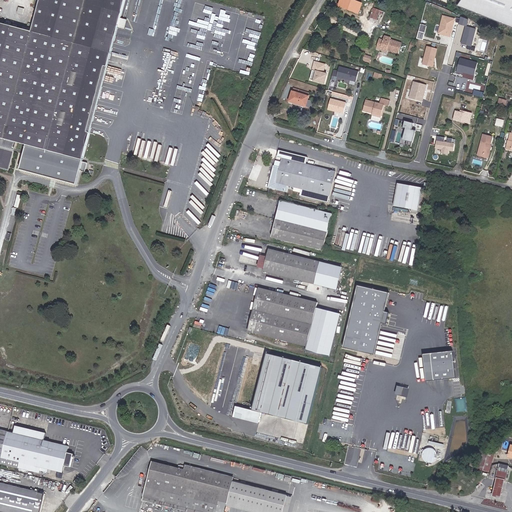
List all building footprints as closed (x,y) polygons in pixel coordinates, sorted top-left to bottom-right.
[(0,0),(0,163),(5,165),(12,138),(79,157),(102,72),(121,0),(38,0),(30,29),(0,19),(0,0)] [(340,11),(357,18),(361,8),(344,0),(340,11)] [(511,27),(511,0),(461,0),(457,6),(511,27)] [(369,23),(376,26),(380,15),(374,12),(369,23)] [(439,34),(452,37),(457,18),(444,14),(439,34)] [(474,46),(478,28),(469,26),(471,18),(462,16),(460,24),(466,25),(461,43),(474,46)] [(420,31),(418,38),(424,40),(426,33),(420,31)] [(397,54),(400,45),(392,43),(393,40),(383,37),(381,41),(376,39),(373,49),(377,50),(378,47),(385,49),(385,51),(397,54)] [(423,64),(434,67),(439,48),(428,45),(423,64)] [(477,75),(479,61),(459,58),(457,72),(477,75)] [(321,63),(311,60),(306,78),(320,82),(323,72),(319,71),(321,63)] [(353,83),(355,73),(336,68),(333,78),(353,83)] [(414,80),(410,98),(424,102),(429,84),(414,80)] [(287,102),(305,107),(309,96),(291,91),(287,102)] [(340,114),(342,104),(327,100),(324,110),(340,114)] [(374,122),(376,123),(379,112),(383,113),(384,108),(377,106),(375,111),(361,107),(359,115),(368,118),(375,119),(374,122)] [(452,118),(468,122),(471,112),(458,109),(457,111),(454,110),(452,118)] [(503,126),(505,119),(498,118),(496,125),(503,126)] [(405,140),(415,143),(421,125),(406,120),(403,127),(409,129),(405,140)] [(134,134),(131,153),(174,160),(176,144),(154,141),(155,137),(134,134)] [(476,151),(485,153),(489,136),(479,134),(476,151)] [(442,153),(449,154),(450,150),(454,151),(456,138),(438,136),(436,148),(442,149),(442,153)] [(333,172),(280,159),(278,167),(271,166),(269,173),(268,172),(266,178),(268,178),(266,188),(285,193),(287,186),(328,195),(333,172)] [(421,187),(396,182),(392,205),(417,209),(421,187)] [(279,202),(270,237),(323,250),(331,214),(279,202)] [(262,269),(262,271),(314,284),(320,262),(267,249),(265,257),(262,269)] [(256,267),(262,269),(265,257),(259,255),(256,267)] [(320,262),(314,284),(336,289),(341,267),(320,262)] [(360,285),(347,347),(379,354),(385,322),(390,323),(392,312),(388,311),(392,291),(360,285)] [(319,304),(257,289),(247,332),(308,347),(307,352),(331,358),(342,315),(317,309),(319,304)] [(457,350),(428,353),(430,380),(459,377),(457,350)] [(260,411),(307,423),(315,390),(321,365),(265,352),(251,409),(234,405),(232,415),(257,422),(260,411)] [(363,397),(364,397),(373,361),(347,354),(339,391),(338,391),(335,404),(346,407),(348,400),(361,404),(363,397)] [(400,385),(398,394),(411,397),(413,387),(400,385)] [(455,397),(457,411),(467,410),(466,396),(455,397)] [(461,416),(433,409),(430,424),(435,425),(433,433),(455,439),(461,416)] [(328,437),(337,439),(341,424),(338,424),(339,419),(332,417),(328,437)] [(63,439),(62,443),(45,439),(47,430),(17,423),(15,431),(14,431),(9,455),(21,458),(20,466),(31,469),(32,466),(38,467),(39,465),(42,466),(41,470),(49,472),(50,468),(64,471),(66,465),(72,467),(76,454),(68,452),(70,445),(68,444),(69,440),(63,439)] [(9,455),(3,453),(8,429),(0,427),(0,461),(20,466),(21,458),(9,455)] [(3,453),(9,455),(14,431),(8,429),(3,453)] [(431,441),(430,448),(428,447),(427,451),(426,456),(436,458),(438,448),(444,450),(445,444),(431,441)] [(475,464),(479,465),(486,448),(481,447),(475,464)] [(479,465),(487,468),(493,451),(486,448),(479,465)] [(154,460),(145,496),(176,504),(181,484),(222,494),(228,472),(186,462),(185,468),(154,460)] [(506,466),(496,464),(494,475),(502,477),(503,477),(506,466)] [(252,466),(251,471),(265,475),(267,470),(252,466)] [(176,504),(145,496),(144,501),(188,511),(217,511),(221,497),(284,511),(285,511),(290,493),(235,480),(236,474),(228,472),(222,494),(181,484),(176,504)] [(489,492),(498,495),(502,477),(494,475),(489,492)] [(48,511),(53,495),(0,481),(0,511),(48,511)]
